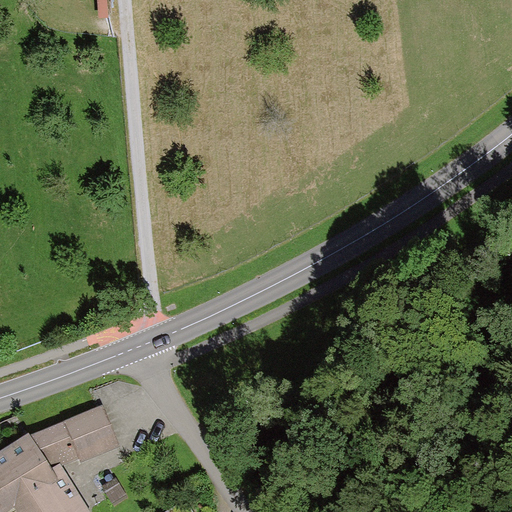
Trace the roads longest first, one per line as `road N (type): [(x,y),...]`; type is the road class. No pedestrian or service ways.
road 1 (tertiary): [(511,134),(385,223),(262,290),(159,338),(0,395)]
road 2 (track): [(159,338),(128,0)]
